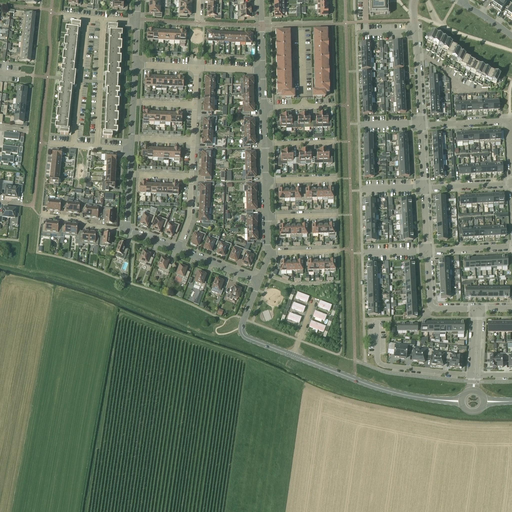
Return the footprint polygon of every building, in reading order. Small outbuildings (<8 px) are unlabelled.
[(179,0),(179,9),(191,9),(192,9),(192,5),(191,5),(191,3),(186,3),(186,0),(179,0)] [(369,0),(369,16),(388,15),(387,0),(369,0)] [(493,0),(495,1),(492,6),(496,9),(502,0),(493,0)] [(506,0),(502,0),(496,9),(501,12),(504,7),(507,9),(511,3),(506,0)] [(208,4),(208,10),(218,11),(218,5),(222,5),(222,2),(216,1),(215,4),(208,4)] [(243,3),(234,3),(234,6),(237,6),(237,12),(251,11),(251,5),(243,6),(243,3)] [(160,8),(150,7),(149,7),(149,11),(150,11),(150,13),(154,13),(154,17),(161,17),(162,13),(160,13),(160,8)] [(191,13),(192,13),(192,9),(191,9),(179,9),(178,18),(186,18),(186,15),(191,15),(191,13)] [(215,19),(221,20),(221,11),(218,11),(208,10),(207,16),(215,17),(215,19)] [(244,18),(251,18),(251,11),(237,12),(238,21),(244,21),(244,18)] [(75,78),(76,72),(73,72),(78,30),(82,30),(83,25),(82,25),(80,25),(80,24),(72,23),(71,27),(72,27),(72,29),(66,28),(66,32),(67,33),(67,39),(65,38),(64,47),(66,47),(65,53),(63,53),(63,61),(64,61),(64,67),(62,67),(61,71),(63,72),(63,76),(61,76),(61,75),(61,77),(61,76),(63,77),(75,78)] [(122,43),(120,43),(120,37),(122,37),(122,32),(117,32),(117,30),(117,27),(109,27),(108,27),(106,27),(107,26),(106,26),(106,32),(110,32),(108,75),(106,75),(106,81),(106,80),(118,81),(119,81),(120,81),(120,80),(119,81),(118,81),(118,76),(120,76),(120,71),(118,71),(119,65),(121,65),(121,57),(119,57),(119,51),(121,51),(122,43)] [(316,79),(312,79),(313,98),(315,98),(316,98),(321,97),(321,98),(322,98),(322,97),(325,97),(325,94),(330,94),(330,79),(328,79),(328,75),(326,75),(326,70),(328,70),(327,61),(326,61),(326,56),(327,56),(327,48),(325,48),(325,42),(327,42),(327,34),(325,34),(325,31),(314,31),(316,79)] [(437,34),(432,31),(428,40),(433,42),(434,42),(437,34)] [(290,80),(289,32),(278,32),(278,35),(276,35),(277,44),(278,44),(279,49),(277,49),(277,57),(279,57),(279,63),(277,63),(277,71),(279,71),(279,76),(278,76),(278,80),(276,80),(276,95),(282,95),(282,99),(284,98),(284,99),(285,99),(285,98),(290,98),(290,99),(291,99),(291,98),(294,98),(293,80),(290,80)] [(443,37),(437,34),(434,42),(438,45),(439,45),(442,37),(443,37)] [(447,40),(442,37),(439,45),(438,45),(438,46),(438,47),(443,49),(447,41),(447,40)] [(451,45),(452,43),(447,41),(443,49),(448,51),(451,45)] [(456,49),(457,47),(451,45),(448,51),(447,53),(452,55),(453,55),(456,49)] [(460,53),(461,51),(456,49),(453,55),(452,55),(452,57),(457,59),(457,60),(460,53)] [(465,56),(465,55),(460,53),(457,60),(457,59),(456,61),(461,63),(462,63),(465,56)] [(470,60),(470,59),(465,56),(462,63),(461,63),(461,65),(466,67),(470,60)] [(474,63),(475,62),(470,60),(466,67),(465,68),(471,70),(474,63)] [(480,65),(474,63),(471,70),(470,71),(475,73),(476,73),(480,65)] [(485,68),(480,65),(476,73),(475,73),(481,76),(485,68)] [(486,79),(490,70),(485,68),(481,76),(480,76),(486,78),(486,79)] [(491,81),(495,73),(490,70),(486,79),(486,78),(486,79),(491,81)] [(497,83),(500,75),(495,72),(495,73),(491,81),(497,83)] [(71,135),(72,128),(67,127),(72,87),(74,87),(75,81),(74,81),(74,82),(63,80),(63,81),(61,80),(60,81),(61,81),(61,80),(62,81),(62,85),(60,85),(60,90),(61,90),(61,96),(59,96),(58,104),(60,104),(59,110),(57,110),(56,118),(58,118),(58,124),(56,124),(55,129),(61,129),(61,131),(60,131),(60,134),(69,135),(71,135)] [(112,135),(112,133),(117,133),(117,129),(116,129),(116,123),(118,123),(118,115),(116,115),(117,108),(118,109),(119,100),(117,100),(117,94),(119,94),(119,90),(118,90),(118,85),(119,85),(119,86),(120,86),(120,84),(119,84),(119,85),(117,85),(117,84),(106,84),(105,90),(107,90),(105,132),(101,132),(101,138),(101,137),(103,137),(103,138),(112,138),(112,135)] [(213,106),(204,105),(204,110),(204,112),(208,113),(208,115),(211,115),(211,113),(213,113),(213,106)] [(254,106),(242,106),(241,106),(241,112),(242,115),(250,115),(250,112),(253,112),(253,110),(254,110),(254,109),(253,106),(254,106)] [(301,128),(301,125),(304,125),(304,114),(299,115),(298,115),(298,122),(295,122),(295,129),(301,128)] [(309,114),(304,114),(304,125),(304,128),(313,128),(313,122),(310,122),(310,115),(309,115),(309,114)] [(313,128),(322,128),(322,114),(317,114),(316,115),(316,122),(313,122),(313,128)] [(322,128),(331,128),(331,121),(328,122),(328,114),(327,114),(322,114),(322,128)] [(281,127),(286,127),(286,115),(281,115),(280,115),(280,123),(277,123),(277,129),(281,129),(281,127)] [(286,115),(286,127),(286,129),(295,129),(295,122),(292,123),(292,115),(290,115),(286,115)] [(203,126),(212,127),(213,120),(214,120),(214,117),(208,117),(208,120),(204,120),(204,121),(203,121),(203,122),(204,122),(203,126)] [(245,123),(243,123),(243,127),(245,127),(254,127),(254,126),(254,123),(254,122),(253,122),(253,120),(250,120),(250,117),(244,117),(244,121),(245,121),(245,123)] [(19,133),(4,131),(3,138),(18,140),(19,137),(19,134),(19,133)] [(213,144),(212,144),(212,138),(203,138),(203,142),(202,142),(203,142),(203,144),(206,144),(206,147),(212,148),(213,144)] [(254,139),(254,138),(245,138),(246,146),(248,146),(248,148),(251,148),(251,145),(254,145),(254,143),(255,143),(255,142),(254,142),(254,139)] [(18,147),(3,145),(2,152),(9,153),(18,154),(18,147)] [(202,158),(202,159),(211,159),(211,153),(212,153),(212,150),(206,150),(206,153),(203,153),(203,154),(202,154),(202,155),(202,158)] [(245,153),(246,153),(246,160),(255,159),(255,156),(255,155),(254,155),(254,153),(251,153),(251,150),(244,150),(245,153)] [(300,165),(300,163),(305,163),(305,150),(300,151),(299,151),(299,158),(296,158),(296,165),(300,165)] [(305,163),(305,164),(314,164),(314,158),(311,158),(311,151),(310,151),(310,150),(305,150),(305,163)] [(314,158),(314,164),(323,164),(323,150),(318,150),(317,150),(317,158),(314,158)] [(328,150),(323,150),(323,164),(332,164),(332,157),(329,157),(329,150),(328,150)] [(281,159),(278,159),(278,167),(282,167),(282,165),(287,165),(287,151),(282,151),(281,151),(281,159)] [(291,151),(287,151),(287,165),(296,165),(296,158),(293,158),(293,151),(291,151)] [(211,177),(210,177),(210,171),(201,170),(201,171),(201,174),(201,175),(202,175),(201,177),(205,177),(205,180),(211,181),(211,177)] [(221,171),(220,181),(231,181),(231,171),(226,171),(221,171)] [(255,171),(246,171),(246,177),(245,177),(245,181),(252,181),(251,177),(255,177),(255,176),(255,175),(255,171)] [(103,182),(102,191),(109,192),(109,188),(112,188),(115,188),(115,183),(106,182),(103,182)] [(200,187),(200,192),(209,192),(209,186),(214,186),(214,183),(205,182),(204,185),(201,185),(201,187),(200,187)] [(247,192),(255,192),(256,192),(256,191),(256,188),(256,187),(255,187),(255,186),(252,186),(252,183),(245,183),(245,186),(244,186),(244,192),(247,192)] [(6,184),(3,184),(2,190),(6,190),(5,198),(11,198),(12,188),(6,187),(6,184)] [(19,185),(18,188),(12,188),(11,198),(18,199),(18,193),(22,193),(23,185),(19,185)] [(295,202),(304,201),(303,195),(301,195),(301,190),(295,190),(295,199),(295,202)] [(303,195),(304,201),(312,201),(312,199),(311,190),(306,190),(306,195),(303,195)] [(47,210),(54,211),(55,200),(49,200),(49,198),(45,197),(45,204),(48,204),(47,210)] [(66,213),(72,213),(74,202),(68,202),(68,198),(65,197),(64,199),(64,206),(67,207),(66,213)] [(60,212),(60,206),(64,206),(64,199),(61,199),(61,201),(55,200),(54,211),(60,212)] [(82,208),(82,211),(86,211),(85,217),(91,218),(93,205),(93,201),(84,200),(83,201),(83,204),(83,208),(82,208)] [(83,208),(83,204),(83,201),(80,201),(80,203),(74,202),(72,213),(79,214),(79,208),(82,208),(83,208)] [(246,210),(246,213),(252,213),(252,210),(256,210),(256,208),(256,207),(256,204),(256,203),(256,204),(247,204),(247,210),(246,210)] [(101,213),(102,206),(93,205),(91,218),(97,218),(98,212),(101,213)] [(4,222),(5,218),(8,218),(9,209),(7,208),(7,207),(5,207),(4,208),(3,208),(2,215),(0,214),(0,223),(2,224),(2,222),(4,222)] [(12,209),(9,209),(8,218),(12,219),(12,223),(14,223),(14,225),(17,225),(18,216),(15,216),(16,209),(15,209),(15,208),(13,208),(12,209)] [(112,209),(104,208),(103,217),(106,217),(105,223),(112,224),(113,213),(112,213),(112,209)] [(248,223),(254,223),(257,223),(257,222),(257,219),(257,218),(256,218),(256,216),(253,216),(252,213),(246,213),(246,217),(247,217),(248,223)] [(143,225),(142,226),(147,228),(150,221),(153,222),(152,224),(155,216),(150,214),(148,217),(144,215),(140,224),(143,225)] [(213,221),(208,221),(208,215),(199,214),(199,215),(199,218),(199,219),(199,221),(203,221),(203,224),(213,225),(213,221)] [(155,231),(159,233),(162,225),(165,226),(164,228),(165,228),(168,220),(162,218),(161,221),(156,220),(153,229),(155,230),(155,231)] [(42,226),(42,233),(51,234),(52,221),(46,221),(46,227),(42,226)] [(57,235),(57,237),(60,237),(61,228),(58,228),(59,222),(52,221),(51,234),(57,235)] [(176,233),(177,233),(180,225),(174,223),(174,224),(169,222),(165,233),(167,234),(167,235),(171,237),(174,230),(177,231),(176,233)] [(70,236),(71,224),(65,223),(65,229),(61,228),(60,237),(64,238),(64,236),(70,236)] [(71,224),(70,236),(76,237),(76,239),(79,239),(79,237),(80,237),(80,231),(77,230),(78,224),(71,224)] [(462,235),(462,239),(468,238),(467,228),(459,229),(459,235),(462,235)] [(83,237),(80,237),(79,237),(79,239),(78,246),(79,246),(78,249),(80,249),(81,246),(82,246),(82,244),(88,245),(90,232),(83,231),(83,237)] [(95,238),(96,232),(90,232),(88,245),(98,246),(98,239),(95,238)] [(192,240),(191,244),(192,244),(192,245),(197,247),(197,245),(198,246),(201,239),(204,241),(206,235),(199,232),(198,235),(195,234),(195,235),(194,235),(194,236),(192,239),(192,240)] [(104,233),(104,239),(100,239),(100,246),(108,247),(108,245),(110,245),(111,234),(104,233)] [(257,235),(257,234),(248,234),(248,241),(247,241),(247,244),(253,244),(253,241),(257,241),(256,239),(257,239),(257,238),(257,235)] [(206,245),(205,245),(203,249),(205,249),(206,250),(206,249),(209,251),(210,251),(210,250),(211,251),(213,244),(216,245),(219,238),(216,236),(215,238),(212,237),(212,239),(208,238),(206,245)] [(218,250),(218,249),(216,254),(218,254),(223,256),(223,255),(224,256),(226,249),(229,250),(232,245),(225,242),(225,244),(221,243),(218,250)] [(120,243),(116,253),(117,253),(116,257),(124,260),(127,252),(124,251),(126,245),(120,243)] [(237,261),(239,254),(242,255),(244,250),(235,246),(231,255),(229,259),(231,259),(232,260),(232,259),(235,261),(236,261),(236,260),(237,261)] [(250,254),(251,252),(244,250),(242,255),(245,256),(242,263),(243,263),(243,265),(248,266),(250,266),(251,262),(253,258),(252,257),(253,255),(250,254)] [(150,254),(150,253),(147,252),(146,253),(143,252),(140,261),(141,261),(140,263),(145,265),(150,267),(153,259),(153,260),(149,258),(150,254)] [(168,274),(172,266),(171,266),(171,267),(167,265),(168,261),(168,260),(165,259),(165,260),(162,259),(158,268),(159,268),(158,270),(163,272),(168,274)] [(183,267),(180,266),(176,275),(178,275),(177,277),(181,279),(182,279),(181,283),(186,284),(190,273),(189,274),(185,272),(187,268),(186,268),(187,267),(183,266),(183,267)] [(201,273),(200,273),(198,272),(197,276),(194,285),(201,288),(200,290),(203,291),(206,283),(203,282),(205,275),(204,275),(205,274),(204,274),(201,273)] [(222,282),(222,281),(221,281),(218,280),(217,279),(216,279),(214,283),(215,283),(211,292),(221,296),(223,290),(220,289),(223,282),(222,282)] [(235,286),(235,288),(234,287),(231,294),(229,293),(226,298),(233,301),(233,299),(237,300),(238,298),(239,297),(238,297),(240,294),(240,293),(241,289),(240,289),(240,288),(235,286)] [(309,303),(311,297),(299,293),(297,299),(309,303)] [(332,313),(334,306),(321,301),(318,308),(332,313)] [(293,308),(305,313),(307,309),(295,304),(293,308)] [(327,321),(328,316),(316,312),(315,317),(327,321)] [(291,313),(289,319),(301,324),(303,318),(291,313)] [(313,322),(311,327),(326,333),(328,327),(313,322)] [(389,343),(388,350),(391,350),(394,350),(393,357),(400,358),(400,355),(401,346),(395,345),(395,344),(392,344),(389,343)] [(400,355),(400,358),(400,359),(404,359),(404,358),(406,359),(407,352),(410,352),(410,346),(401,345),(401,346),(400,355)] [(410,346),(410,352),(413,353),(412,361),(418,362),(419,348),(414,348),(414,346),(410,346)] [(419,348),(418,362),(419,362),(423,363),(423,362),(424,362),(425,356),(428,356),(428,355),(429,349),(419,348)] [(428,355),(428,356),(431,356),(430,365),(431,365),(431,364),(432,365),(431,365),(436,366),(437,358),(438,352),(432,351),(432,350),(429,349),(428,355)] [(437,358),(436,366),(441,366),(442,366),(443,366),(443,359),(447,360),(447,353),(438,352),(437,358)] [(447,353),(447,360),(450,360),(449,367),(455,368),(456,357),(457,357),(457,355),(451,354),(447,353)] [(497,354),(487,354),(487,360),(491,360),(491,368),(497,368),(497,367),(497,354)] [(497,354),(497,367),(503,367),(503,361),(506,361),(506,354),(497,354)] [(455,368),(461,369),(462,362),(463,362),(463,359),(462,359),(462,358),(457,357),(456,357),(455,368)]
